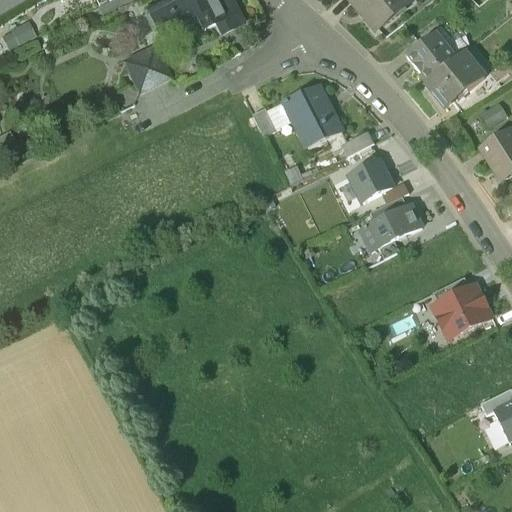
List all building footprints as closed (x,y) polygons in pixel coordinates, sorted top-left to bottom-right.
[(222,37),(241,27),(228,1),(214,8),(210,0),(178,0),(179,1),(144,18),(155,39),(175,30),(199,27),(203,33),(216,27),(222,37)] [(357,0),(351,5),(375,35),(410,7),(404,0),(357,0)] [(458,63),(436,36),(406,61),(428,88),(458,63)] [(169,82),(154,52),(125,68),(140,97),(169,82)] [(428,88),(426,90),(444,112),(453,105),(458,101),(460,103),(484,83),(483,82),(464,59),(458,63),(428,88)] [(484,83),(460,103),(458,101),(453,105),(462,117),(499,93),(488,79),(483,82),(484,83)] [(340,137),(316,90),(282,107),(284,110),(287,109),(294,125),(292,126),(306,154),(340,137)] [(511,115),(505,105),(488,118),(500,133),(511,124),(511,115)] [(266,112),(252,119),(263,141),(276,135),(267,115),(268,115),(266,112)] [(511,142),(508,135),(480,153),(502,188),(511,181),(511,142)] [(366,138),(340,151),(346,162),(371,149),(366,138)] [(350,180),(363,207),(392,192),(379,165),(350,180)] [(382,198),(388,208),(409,197),(404,187),(382,198)] [(370,217),(375,228),(408,212),(402,201),(370,217)] [(422,232),(411,210),(408,212),(375,228),(361,235),(371,256),(379,253),(384,264),(399,256),(394,246),(422,232)] [(433,298),(438,308),(470,293),(464,282),(433,298)] [(438,308),(432,311),(448,343),(492,322),(475,290),(470,293),(438,308)] [(493,415),(511,405),(511,395),(511,393),(481,408),(487,419),(493,416),(493,415)] [(511,405),(493,415),(493,416),(509,448),(511,446),(511,405)]
